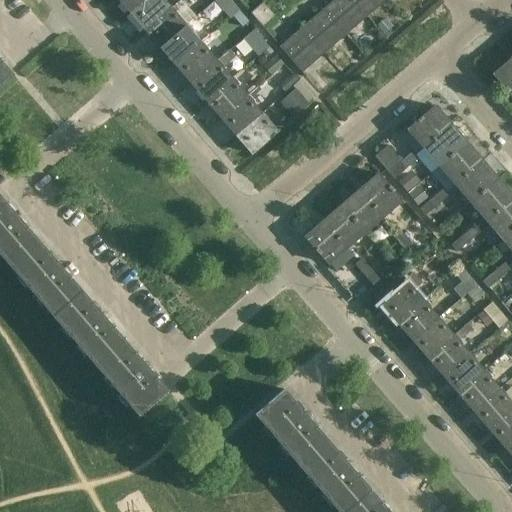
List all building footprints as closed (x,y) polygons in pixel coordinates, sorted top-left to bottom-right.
[(119,0),(131,13),(144,0),(119,0)] [(144,0),(131,13),(145,30),(173,6),(167,0),(144,0)] [(215,0),(214,1),(223,11),(232,2),(230,0),(215,0)] [(346,35),(367,17),(352,0),(333,0),(323,9),(346,35)] [(352,0),(367,17),(386,0),(352,0)] [(275,16),(263,3),(251,13),(263,27),(275,16)] [(173,6),(145,30),(161,48),(189,25),(173,6)] [(324,54),(346,35),(323,9),(302,28),(324,54)] [(377,25),(384,34),(393,27),(385,18),(377,25)] [(189,25),(161,48),(176,66),(204,42),(203,41),(204,40),(192,26),(191,27),(189,25)] [(302,72),(324,54),(302,28),(280,47),(302,72)] [(268,48),(261,40),(250,49),(257,57),(268,48)] [(204,42),(176,66),(191,83),(218,59),(204,42)] [(267,57),(273,52),(269,48),(263,53),(267,57)] [(225,53),(218,59),(191,83),(206,101),(234,77),(224,66),(231,60),(225,53)] [(264,67),(271,76),(284,65),(276,56),(264,67)] [(0,88),(15,76),(0,58),(0,88)] [(511,98),(511,60),(511,59),(492,76),(511,98)] [(285,92),(299,81),(293,74),(289,77),(279,85),(285,92)] [(249,94),(234,77),(206,101),(221,118),(249,94)] [(260,89),(258,86),(249,94),(250,96),(260,89)] [(280,102),(294,118),(307,106),(294,91),(280,102)] [(264,112),(250,96),(249,94),(221,118),(236,135),(264,112)] [(408,129),(424,148),(451,125),(434,106),(408,129)] [(236,135),(238,137),(252,154),(280,130),(264,112),(236,135)] [(466,143),(451,125),(424,148),(440,166),(466,143)] [(467,143),(466,143),(440,166),(454,183),(456,184),(482,161),(467,143)] [(388,145),(375,156),(395,179),(405,170),(399,163),(401,161),(388,145)] [(411,153),(401,161),(399,163),(405,170),(417,160),(411,153)] [(497,179),(482,161),(456,184),(471,202),(497,179)] [(359,190),(382,217),(401,200),(378,173),(359,190)] [(408,194),(418,185),(409,174),(399,183),(408,194)] [(511,198),(511,195),(497,179),(471,202),(487,221),(511,198)] [(409,195),(419,206),(428,197),(419,186),(409,195)] [(447,195),(444,192),(441,188),(430,197),(436,204),(447,195)] [(364,232),(382,217),(359,190),(342,205),(364,232)] [(0,255),(10,266),(39,241),(0,195),(0,255)] [(425,214),(436,204),(430,197),(419,207),(425,214)] [(511,230),(511,198),(487,221),(503,239),(511,230)] [(346,248),(364,232),(342,205),(324,221),(346,248)] [(346,248),(324,221),(305,237),(328,264),(346,248)] [(388,231),(398,242),(404,236),(394,225),(392,227),(388,231)] [(478,232),(475,229),(471,225),(460,234),(467,241),(478,232)] [(511,230),(503,239),(511,249),(511,230)] [(456,251),(467,241),(460,234),(449,244),(456,251)] [(413,248),(404,236),(398,242),(407,253),(413,248)] [(10,266),(53,317),(82,291),(39,241),(10,266)] [(356,265),(365,276),(372,270),(363,259),(359,263),(356,265)] [(508,267),(506,264),(503,261),(492,270),(498,277),(508,267)] [(365,276),(374,287),(381,281),(372,270),(365,276)] [(487,286),(498,277),(492,270),(481,279),(487,286)] [(413,291),(423,283),(414,272),(393,291),(395,294),(383,305),(398,323),(422,301),(413,291)] [(454,288),(461,297),(475,284),(467,276),(454,288)] [(474,303),(483,295),(476,286),(467,294),(474,303)] [(442,294),(437,288),(422,301),(398,323),(413,340),(437,319),(428,309),(431,306),(429,304),(442,294)] [(53,317),(96,367),(125,341),(82,291),(53,317)] [(491,303),(483,311),(499,329),(507,322),(491,303)] [(444,327),(446,324),(440,317),(437,319),(413,340),(428,358),(453,337),(444,327)] [(473,330),(467,324),(453,337),(428,358),(444,376),(468,354),(459,344),(462,342),(460,340),(473,330)] [(125,341),(96,367),(139,417),(168,391),(125,341)] [(474,362),(477,360),(470,352),(468,354),(444,376),(459,393),(483,372),(474,362)] [(498,390),(490,380),(492,377),(486,370),(483,372),(459,393),(474,411),(498,390)] [(511,409),(511,405),(505,397),(507,395),(501,387),(498,390),(474,411),(490,429),(511,409)] [(255,415),(298,465),(327,440),(284,389),(255,415)] [(511,440),(511,409),(490,429),(505,447),(511,440)] [(298,465),(338,511),(344,511),(370,490),(327,440),(298,465)] [(344,511),(389,511),(370,490),(344,511)]
